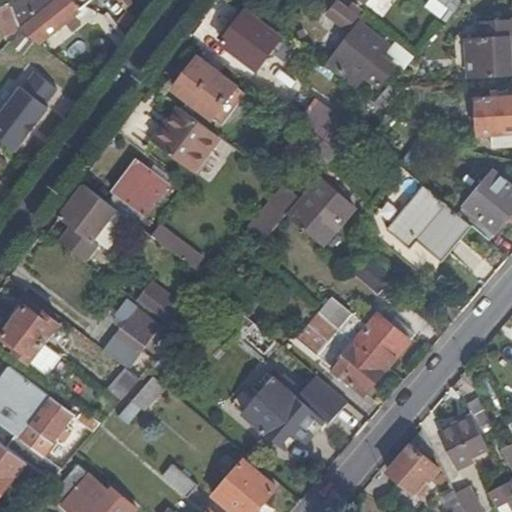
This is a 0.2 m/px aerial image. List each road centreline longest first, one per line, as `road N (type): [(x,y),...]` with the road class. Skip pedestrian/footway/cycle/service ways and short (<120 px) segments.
road 1 (residential): [(0,248),(186,0)]
road 2 (residential): [(317,511),(511,282)]
